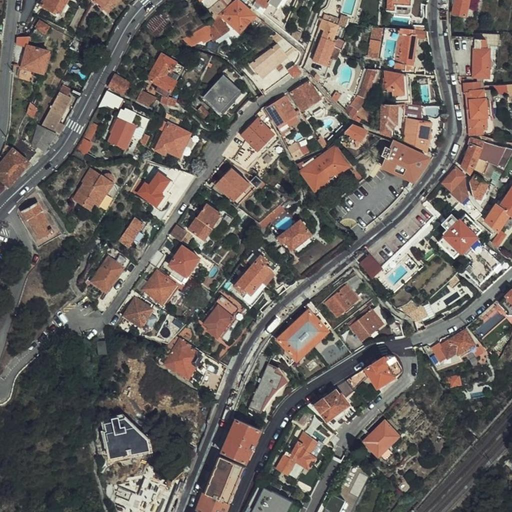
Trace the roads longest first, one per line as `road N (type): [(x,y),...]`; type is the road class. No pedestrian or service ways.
road 1 (primary): [(438,0),(454,119),(445,155),(406,207),(263,328),(185,511)]
road 2 (residential): [(0,392),(48,342),(107,304),(244,110),(302,71)]
road 3 (residential): [(511,268),(437,329),(380,344),(302,394),(276,419),(233,511)]
road 4 (primary): [(1,206),(64,145),(131,19),(150,0)]
road 5 (residential): [(1,206),(29,261),(0,342)]
road 6 (tertiary): [(0,137),(13,0)]
